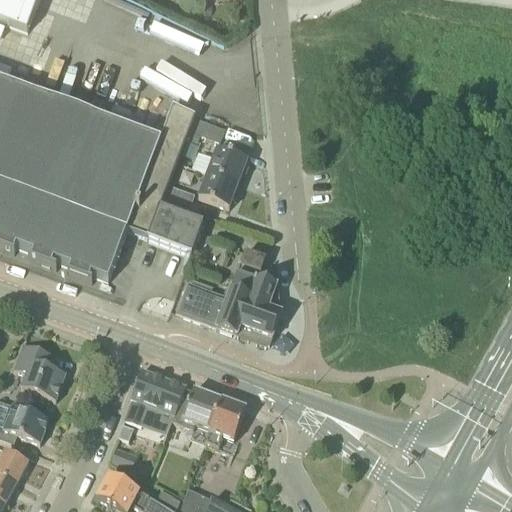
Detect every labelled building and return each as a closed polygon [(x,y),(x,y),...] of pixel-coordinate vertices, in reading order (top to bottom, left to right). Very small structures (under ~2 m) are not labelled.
[(0,0),(0,26),(27,37),(40,0),(0,0)] [(168,190),(186,144),(194,123),(173,112),(160,147),(0,86),(0,253),(14,259),(16,252),(33,259),(30,265),(51,273),(53,266),(70,273),(68,279),(88,287),(91,280),(108,287),(127,237),(191,261),(203,229),(160,213),(163,204),(168,190)] [(225,135),(194,123),(186,144),(198,148),(200,141),(220,148),(225,135)] [(217,154),(213,163),(197,157),(192,172),(207,178),(238,190),(247,165),(217,154)] [(198,202),(229,214),(238,190),(207,178),(198,202)] [(194,200),(168,190),(163,204),(189,214),(194,200)] [(271,344),(280,321),(281,319),(278,292),(258,285),(265,264),(245,257),(231,296),(225,294),(222,303),(188,290),(177,320),(216,334),(216,335),(231,340),(233,335),(238,337),(240,333),(271,344)] [(21,395),(55,407),(65,380),(44,372),(48,360),(23,351),(14,376),(26,380),(21,395)] [(185,392),(142,376),(130,405),(132,406),(125,426),(141,433),(149,412),(174,422),(185,392)] [(172,428),(208,442),(222,406),(193,395),(193,396),(186,393),(186,392),(185,392),(174,422),(172,428)] [(223,443),(233,447),(245,415),(222,406),(208,442),(205,450),(219,455),(223,443)] [(40,450),(49,425),(0,408),(0,445),(14,451),(17,441),(40,450)] [(133,435),(123,431),(118,444),(128,447),(133,435)] [(0,480),(17,490),(28,469),(6,457),(0,466),(0,480)] [(120,471),(124,460),(117,457),(112,467),(120,471)] [(0,480),(0,506),(6,510),(17,490),(0,480)] [(162,511),(108,481),(96,504),(109,511),(131,511),(132,511),(162,511)] [(206,511),(210,505),(187,495),(181,511),(206,511)]
